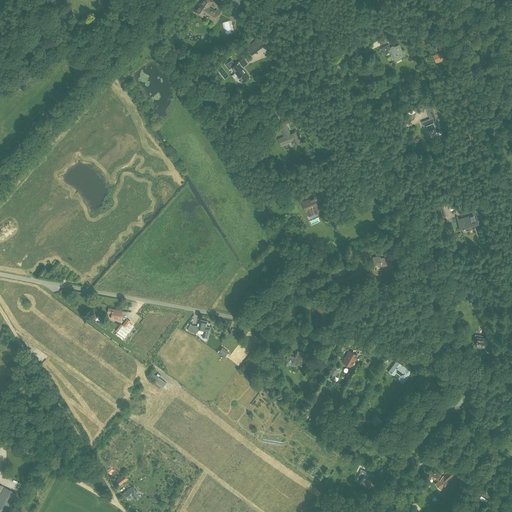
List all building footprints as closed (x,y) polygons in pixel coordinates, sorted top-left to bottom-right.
[(204,14),(215,21),(220,13),(216,10),(215,12),(209,7),(212,2),(209,0),(202,0),(195,12),(202,16),(204,14)] [(232,0),(229,5),(236,9),(242,0),(232,0)] [(233,18),(236,20),(238,17),(239,17),(242,12),(238,9),(233,18)] [(247,46),(253,54),(266,44),(260,36),(247,46)] [(390,52),(395,62),(405,56),(399,44),(394,47),(394,46),(390,48),(388,44),(382,48),(385,55),(390,52)] [(432,56),(436,63),(445,59),(442,51),(432,56)] [(232,68),(243,82),(249,77),(242,67),(247,63),(243,58),(235,65),(234,63),(231,63),(231,62),(226,67),(224,70),(229,72),(230,69),(232,68)] [(225,72),(221,75),(230,85),(233,81),(225,72)] [(101,110),(106,104),(100,99),(93,107),(97,110),(99,108),(101,110)] [(435,129),(437,132),(441,130),(433,109),(427,111),(430,119),(421,122),(423,127),(426,125),(429,132),(435,129)] [(292,141),(294,146),(301,143),(296,132),(290,134),(285,122),(279,124),(284,137),(279,139),(281,145),(292,141)] [(320,184),(322,188),(331,185),(329,180),(320,184)] [(307,212),(308,216),(314,214),(320,211),(325,208),(324,204),(318,207),(315,201),(321,199),(319,195),(314,197),(314,198),(303,203),(306,212),(307,212)] [(458,219),(461,228),(478,223),(473,208),(473,206),(467,208),(467,210),(469,216),(458,219)] [(386,265),(386,268),(392,267),(391,257),(380,258),(380,256),(373,257),(373,265),(380,264),(380,266),(386,265)] [(52,297),(42,314),(44,316),(55,299),(52,297)] [(315,306),(322,317),(327,314),(320,303),(315,306)] [(115,335),(154,364),(165,350),(178,332),(179,331),(147,307),(137,322),(134,326),(129,322),(130,321),(127,318),(122,325),(115,335)] [(111,319),(121,320),(123,310),(121,310),(121,309),(117,308),(116,309),(109,308),(108,313),(112,314),(111,319)] [(94,311),(90,315),(95,320),(99,315),(94,311)] [(203,337),(208,339),(211,327),(206,327),(208,322),(201,320),(199,326),(196,326),(195,326),(190,324),(188,330),(196,334),(197,329),(198,330),(204,331),(203,337)] [(486,335),(484,335),(475,334),(474,341),(476,341),(476,345),(486,347),(486,344),(487,345),(489,336),(488,336),(486,336),(486,335)] [(220,354),(224,356),(225,355),(226,356),(228,352),(222,348),(219,352),(221,353),(220,354)] [(296,366),(301,368),(306,355),(298,351),(295,357),(288,355),(286,360),(289,361),(289,362),(296,365),(296,366)] [(357,355),(349,351),(346,356),(345,357),(344,358),(345,359),(344,360),(348,362),(347,364),(348,365),(349,366),(351,366),(357,355)] [(398,379),(403,383),(412,372),(396,360),(388,371),(394,375),(396,373),(400,376),(398,379)] [(325,378),(332,382),(341,367),(334,363),(326,376),(325,378)] [(150,376),(164,387),(167,383),(153,372),(150,376)] [(178,392),(168,404),(193,424),(204,411),(201,409),(206,402),(185,386),(179,393),(178,392)] [(343,391),(338,389),(335,395),(334,397),(338,400),(340,396),(343,391)] [(446,405),(455,412),(459,407),(458,407),(463,401),(462,400),(465,396),(462,394),(461,394),(458,392),(455,396),(457,397),(453,403),(450,401),(446,405)] [(138,402),(133,409),(144,416),(147,412),(143,408),(147,403),(139,398),(137,401),(143,405),(142,406),(138,402)] [(418,407),(428,415),(433,409),(423,401),(418,407)] [(333,417),(338,420),(341,414),(336,411),(333,417)] [(371,422),(378,427),(383,420),(376,415),(371,422)] [(192,425),(184,419),(180,425),(188,431),(192,425)] [(194,436),(202,431),(200,428),(205,426),(204,424),(191,431),(194,436)] [(414,440),(418,444),(421,439),(424,436),(420,433),(418,436),(417,435),(414,440)] [(474,441),(477,445),(482,441),(478,437),(474,441)] [(481,450),(486,454),(491,447),(486,443),(481,450)] [(389,448),(387,446),(384,449),(386,451),(385,452),(387,454),(388,453),(390,455),(393,452),(391,450),(392,449),(390,447),(389,448)] [(207,470),(215,461),(211,457),(210,457),(206,453),(199,462),(207,470)] [(128,472),(130,469),(121,461),(119,464),(128,472)] [(211,473),(215,475),(220,466),(216,464),(211,473)] [(115,469),(121,473),(124,469),(118,465),(115,469)] [(380,473),(382,475),(388,468),(385,466),(380,473)] [(435,483),(440,488),(444,485),(446,486),(449,484),(446,481),(454,474),(451,471),(444,477),(443,476),(441,477),(439,475),(430,472),(428,477),(437,480),(438,480),(435,483)] [(360,483),(366,486),(368,480),(371,482),(374,475),(369,473),(367,477),(364,475),(360,483)] [(115,480),(119,486),(128,479),(124,474),(115,480)] [(474,492),(477,495),(479,494),(482,492),(482,493),(485,491),(484,490),(487,487),(483,484),(475,490),(476,491),(474,492)] [(123,493),(128,500),(133,496),(136,500),(140,496),(132,486),(123,493)] [(0,495),(0,511),(7,511),(17,493),(4,487),(0,495)] [(277,492),(284,498),(287,495),(280,489),(277,492)]
